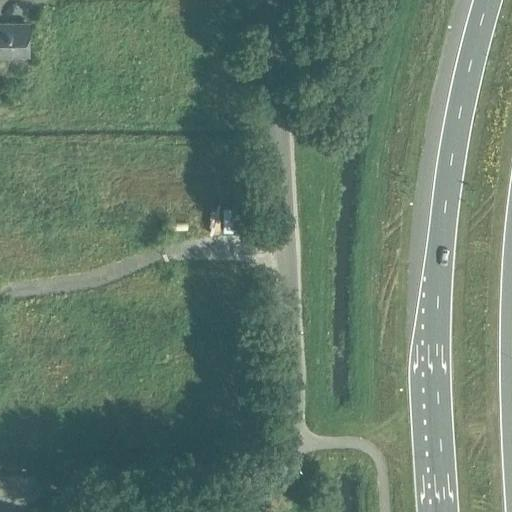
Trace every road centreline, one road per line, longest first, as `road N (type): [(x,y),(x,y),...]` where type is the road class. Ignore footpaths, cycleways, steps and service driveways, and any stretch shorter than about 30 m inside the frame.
road 1 (unclassified): [(244,511),(295,440),(269,0)]
road 2 (motorway): [(487,0),(464,92),(437,297),(444,511)]
road 3 (motorway): [(511,499),(505,394),(511,240)]
